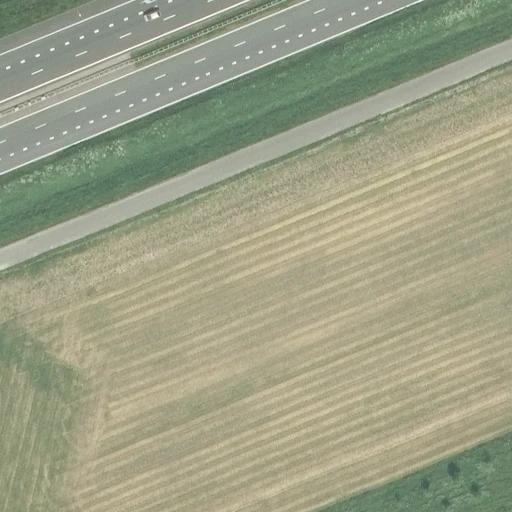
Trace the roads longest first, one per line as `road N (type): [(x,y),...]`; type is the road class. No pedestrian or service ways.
road 1 (unclassified): [(0,261),(511,49)]
road 2 (motorway): [(0,144),(351,0)]
road 3 (motorway): [(214,0),(0,88)]
